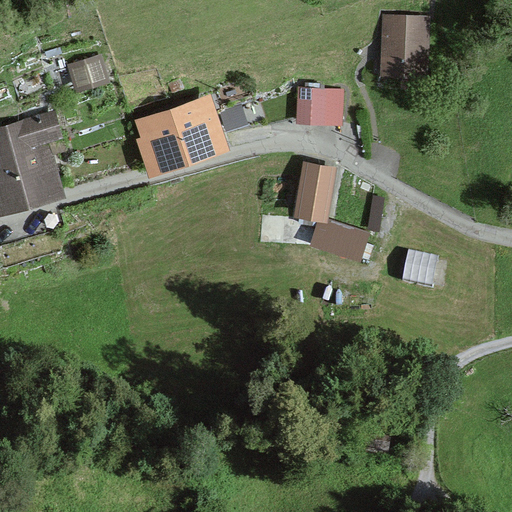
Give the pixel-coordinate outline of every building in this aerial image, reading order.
[(387,18),(384,71),(422,73),(425,19),(387,18)] [(108,76),(102,58),(72,67),(78,85),(108,76)] [(299,118),(338,120),(339,93),(301,91),(299,118)] [(204,148),(201,139),(218,133),(207,101),(137,126),(150,166),(204,148)] [(220,111),(226,130),(247,123),(241,104),(220,111)] [(0,206),(59,190),(46,146),(49,145),(47,137),(58,134),(52,113),(24,121),(26,126),(0,133),(0,206)] [(308,166),(301,210),(323,214),(330,170),(308,166)] [(379,230),(384,196),(374,195),(369,229),(379,230)] [(339,200),(333,219),(352,224),(358,206),(339,200)] [(319,218),(311,243),(360,258),(368,233),(319,218)] [(409,280),(437,285),(443,255),(414,250),(409,280)] [(368,433),(366,447),(386,450),(388,436),(368,433)]
